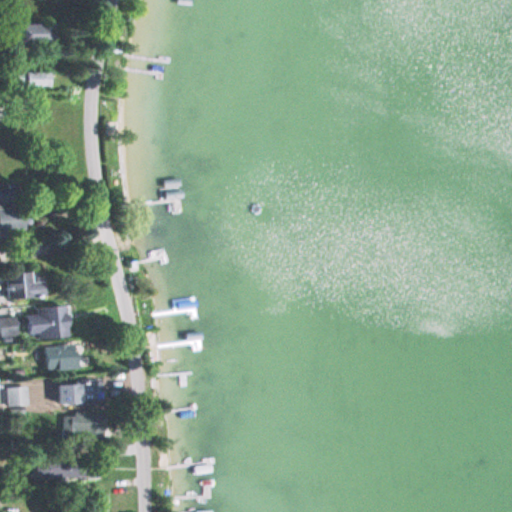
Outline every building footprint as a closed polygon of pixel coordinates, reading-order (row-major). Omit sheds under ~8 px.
[(52,44),(52,28),(21,28),(20,43),(52,44)] [(48,87),(48,71),(19,71),(19,87),(48,87)] [(39,116),(18,116),(18,131),(39,131),(39,116)] [(0,230),(23,231),(23,207),(8,207),(8,184),(0,184),(0,230)] [(4,299),(42,297),(41,281),(30,282),(30,272),(3,274),(4,299)] [(31,312),(22,314),(25,336),(67,330),(63,305),(31,309),(31,312)] [(77,368),(76,342),(41,345),(43,371),(77,368)] [(59,381),(59,405),(100,405),(100,381),(59,381)] [(22,386),(2,387),(3,401),(23,400),(22,386)] [(101,438),(101,412),(59,412),(59,438),(101,438)] [(93,479),(93,458),(33,458),(33,479),(93,479)] [(103,511),(104,492),(83,492),(83,511),(103,511)]
